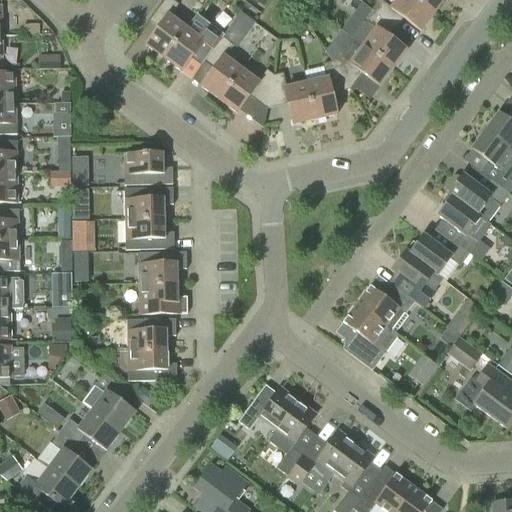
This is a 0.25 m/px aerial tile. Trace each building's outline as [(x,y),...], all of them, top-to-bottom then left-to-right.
[(165,62),(188,31),(170,18),(177,7),(169,0),(164,0),(149,23),(160,31),(147,48),(165,62)] [(380,0),(372,11),(396,29),(403,19),(421,32),(434,14),(414,0),(398,0),(392,9),(388,6),(380,0)] [(414,0),(434,14),(443,0),(414,0)] [(367,23),(353,43),(363,49),(364,49),(394,70),(407,52),(389,39),(396,29),(372,11),(364,21),(367,23)] [(228,30),(254,50),(267,33),(240,13),(228,30)] [(188,31),(165,62),(183,75),(206,44),(188,31)] [(340,55),(334,63),(339,72),(353,95),(365,78),(379,88),(381,89),(394,70),(364,49),(363,49),(353,43),(343,57),(340,55)] [(221,104),(244,72),(225,59),(203,91),(221,104)] [(334,63),(324,65),(326,75),(339,72),(334,63)] [(262,85),(244,72),(221,104),(239,117),(251,99),(267,110),(271,92),(262,85)] [(273,88),(276,77),(268,72),(262,80),(273,88)] [(276,77),(273,88),(287,85),(284,75),(276,77)] [(0,107),(18,107),(18,76),(0,76),(0,107)] [(309,86),(318,123),(340,118),(331,81),(309,86)] [(295,129),(318,123),(309,86),(286,91),(295,129)] [(18,107),(0,107),(0,138),(19,138),(18,107)] [(485,134),(511,154),(511,126),(498,116),(485,134)] [(511,184),(508,182),(511,176),(511,154),(485,134),(472,152),(488,165),(480,176),(489,182),(507,196),(511,189),(511,184)] [(70,150),(70,139),(55,140),(55,150),(70,150)] [(0,175),(19,175),(18,145),(0,145),(0,175)] [(165,171),(165,157),(125,157),(126,189),(175,188),(174,171),(165,171)] [(19,175),(0,175),(0,206),(20,206),(19,175)] [(507,196),(489,182),(482,192),(463,177),(460,181),(457,179),(454,179),(445,190),(446,193),(449,196),(448,197),(451,200),(452,199),(480,220),(490,228),(491,227),(486,224),(507,196)] [(127,223),(167,222),(166,208),(175,208),(175,191),(126,192),(127,223)] [(476,246),(490,228),(480,220),(452,199),(451,200),(438,218),(457,233),(450,243),(468,256),(468,255),(479,263),(486,254),(476,246)] [(0,244),(21,244),(20,213),(0,213),(0,244)] [(167,222),(127,223),(127,253),(176,252),(176,235),(167,235),(167,222)] [(468,256),(450,243),(443,252),(423,238),(410,256),(406,254),(438,278),(450,261),(459,268),(468,256)] [(74,253),(92,253),(91,240),(73,240),(74,253)] [(21,244),(0,244),(0,274),(21,274),(21,244)] [(437,279),(438,278),(406,254),(392,273),(411,288),(404,298),(413,304),(422,311),(435,293),(426,286),(434,276),(437,279)] [(74,255),(73,279),(87,279),(88,255),(74,255)] [(140,287),(180,286),(180,272),(188,272),(188,255),(139,256),(140,287)] [(53,309),(72,308),(70,275),(51,276),(53,309)] [(19,285),(19,281),(0,281),(0,312),(12,312),(26,312),(26,309),(28,309),(27,285),(19,285)] [(180,286),(140,287),(141,318),(189,317),(189,300),(180,300),(180,286)] [(413,304),(404,298),(397,293),(389,303),(371,289),(357,307),(394,335),(394,334),(407,317),(404,316),(413,304)] [(479,309),(487,298),(477,291),(469,302),(479,309)] [(397,337),(394,334),(394,335),(357,307),(344,325),(361,338),(354,348),(373,362),(380,352),(384,355),(397,337)] [(12,312),(0,312),(0,343),(13,343),(12,312)] [(52,325),(52,342),(70,342),(70,320),(54,320),(54,325),(52,325)] [(129,354),(169,353),(169,339),(178,339),(177,322),(129,323),(129,354)] [(469,373),(481,356),(458,340),(446,356),(469,373)] [(13,349),(0,349),(0,381),(12,381),(14,381),(14,378),(24,377),(23,350),(13,350),(13,349)] [(511,352),(509,350),(497,367),(511,377),(511,352)] [(169,353),(129,354),(130,384),(179,383),(178,367),(169,367),(169,353)] [(471,379),(455,402),(470,413),(475,407),(506,431),(511,422),(511,399),(507,396),(503,393),(510,383),(505,380),(489,368),(477,383),(471,379)] [(94,413),(122,434),(137,415),(117,400),(124,391),(105,376),(83,405),(94,413)] [(278,434),(300,404),(282,391),(266,412),(255,404),(240,425),(251,433),(260,420),(276,432),(278,434)] [(11,397),(0,402),(0,412),(5,421),(20,413),(11,397)] [(289,479),(304,458),(293,450),(296,447),(318,417),(300,404),(278,434),(276,432),(267,443),(287,458),(278,470),(289,479)] [(44,405),(38,414),(58,428),(64,419),(44,405)] [(108,454),(122,434),(94,413),(81,429),(71,422),(62,434),(81,449),(88,439),(108,454)] [(74,458),(81,449),(62,434),(52,446),(63,454),(50,470),(79,492),(93,473),(74,458)] [(335,477),(357,447),(340,434),(315,467),(304,458),(289,479),(301,487),(310,474),(326,486),(333,475),(335,477)] [(217,440),(211,448),(228,460),(234,453),(217,440)] [(353,511),(362,501),(351,493),(375,460),(357,447),(335,477),(344,483),(340,488),(349,495),(336,511),(353,511)] [(248,511),(235,503),(244,491),(214,469),(197,492),(220,509),(217,511),(248,511)] [(64,511),(79,492),(50,470),(38,487),(27,480),(18,492),(37,506),(45,497),(64,511)] [(398,511),(415,490),(397,476),(383,495),(372,487),(362,501),(353,511),(368,511),(374,504),(384,511),(398,511)] [(398,511),(426,511),(433,504),(415,490),(398,511)] [(511,511),(511,503),(494,505),(494,511),(511,511)]
